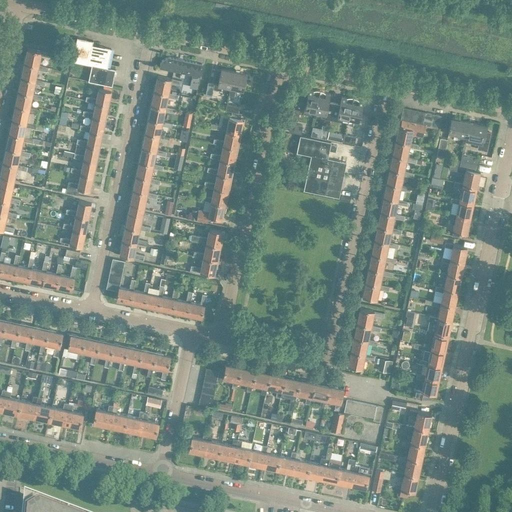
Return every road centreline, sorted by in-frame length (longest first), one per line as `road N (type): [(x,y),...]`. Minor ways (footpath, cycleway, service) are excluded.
road 1 (residential): [(430,511),(507,158)]
road 2 (residential): [(221,341),(282,64)]
road 3 (residential): [(329,365),(388,88)]
road 4 (residential): [(91,312),(152,36)]
road 5 (residential): [(332,511),(163,473)]
road 6 (residential): [(507,158),(507,112),(388,88)]
road 7 (residential): [(163,473),(0,438)]
road 8 (residential): [(163,473),(192,335)]
road 9 (residential): [(282,64),(152,36)]
road 10 (residential): [(152,36),(22,8)]
